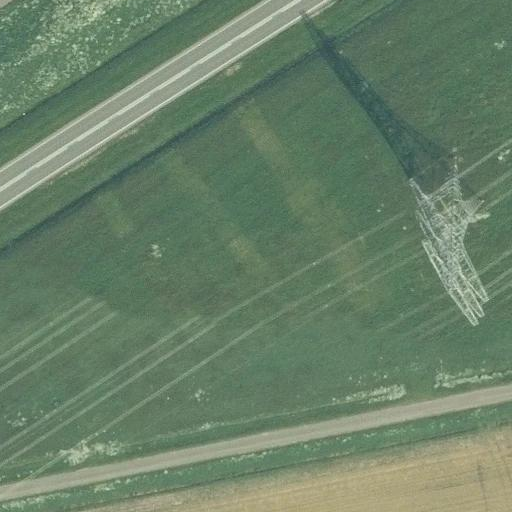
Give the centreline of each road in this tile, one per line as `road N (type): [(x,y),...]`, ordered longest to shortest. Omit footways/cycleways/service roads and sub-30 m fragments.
road 1 (unclassified): [(0,496),(511,394)]
road 2 (trunk): [(0,190),(296,0)]
